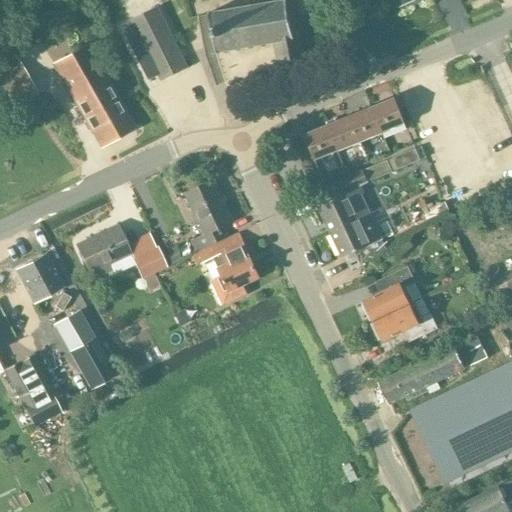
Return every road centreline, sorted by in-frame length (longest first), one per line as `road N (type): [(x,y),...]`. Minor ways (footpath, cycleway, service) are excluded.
road 1 (residential): [(412,511),(239,141)]
road 2 (tertiary): [(239,141),(283,113),(511,21)]
road 3 (tertiary): [(0,231),(173,150),(212,138),(239,141)]
